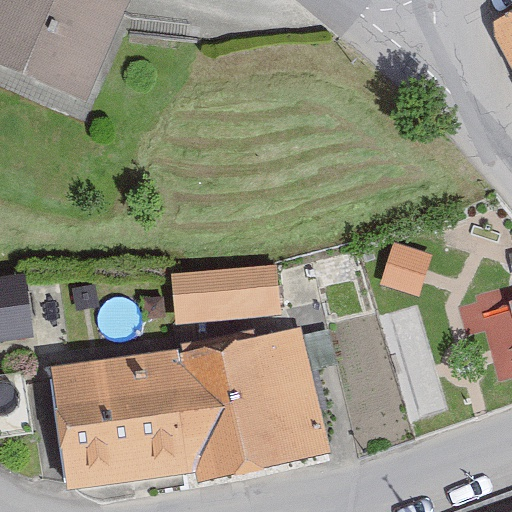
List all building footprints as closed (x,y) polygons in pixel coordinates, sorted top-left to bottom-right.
[(0,0),(0,68),(81,106),(125,10),(103,0),(0,0)] [(511,23),(488,36),(511,82),(511,23)] [(269,276),(168,284),(172,333),(272,325),(269,276)] [(0,347),(24,345),(19,288),(0,289),(0,347)] [(491,342),(493,378),(511,376),(511,296),(464,298),(466,343),(491,342)] [(321,460),(296,331),(44,378),(66,495),(189,472),(191,485),(321,460)]
